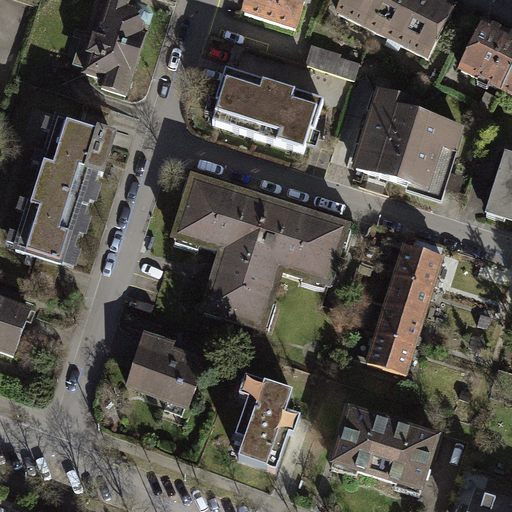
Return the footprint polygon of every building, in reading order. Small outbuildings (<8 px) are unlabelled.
[(111,83),(138,91),(162,10),(127,0),(115,0),(104,39),(100,38),(91,70),(113,77),(111,83)] [(307,29),(315,0),(258,0),(256,9),(307,29)] [(413,0),(352,0),(347,11),(397,35),(413,0)] [(464,3),(456,0),(413,0),(397,35),(439,55),(464,3)] [(511,73),(511,36),(485,23),(461,72),(503,92),(511,73)] [(359,79),(363,61),(315,50),(311,67),(359,79)] [(283,82),(235,68),(221,117),(269,130),(315,144),(322,120),(329,95),(283,82)] [(511,73),(503,92),(511,96),(511,73)] [(375,95),(352,169),(435,195),(456,130),(408,115),(411,106),(375,95)] [(113,138),(56,120),(15,251),(36,258),(60,266),(90,172),(101,176),(113,138)] [(511,155),(505,154),(488,211),(511,217),(511,155)] [(347,230),(192,181),(173,238),(222,253),(204,308),(224,314),(223,319),(262,332),(281,272),(329,288),(347,230)] [(443,261),(403,248),(394,277),(434,290),(443,261)] [(53,290),(60,266),(36,258),(28,282),(53,290)] [(424,320),(434,290),(394,277),(384,307),(424,320)] [(30,311),(0,300),(0,353),(13,358),(30,311)] [(414,348),(424,320),(384,307),(375,335),(414,348)] [(405,378),(414,348),(375,335),(365,365),(405,378)] [(143,336),(125,388),(189,409),(203,365),(170,354),(173,346),(143,336)] [(285,414),(292,395),(244,378),(238,397),(248,400),(234,439),(244,442),(238,460),(275,474),(289,436),(294,437),(301,419),(285,414)] [(439,441),(351,412),(331,470),(355,478),(357,472),(396,485),(394,491),(420,499),(439,441)] [(431,483),(425,502),(447,509),(453,490),(431,483)] [(511,511),(511,508),(473,496),(467,511),(511,511)]
